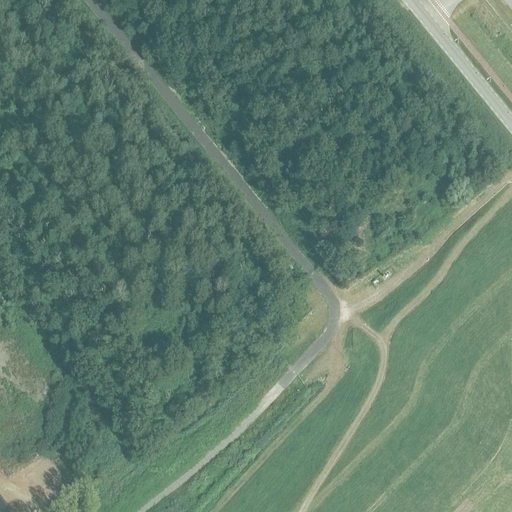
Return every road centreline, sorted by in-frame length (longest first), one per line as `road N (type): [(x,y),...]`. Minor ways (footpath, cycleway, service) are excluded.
road 1 (track): [(92,0),(334,300),(384,344),(374,394),(302,511)]
road 2 (tertiary): [(511,120),(417,0)]
